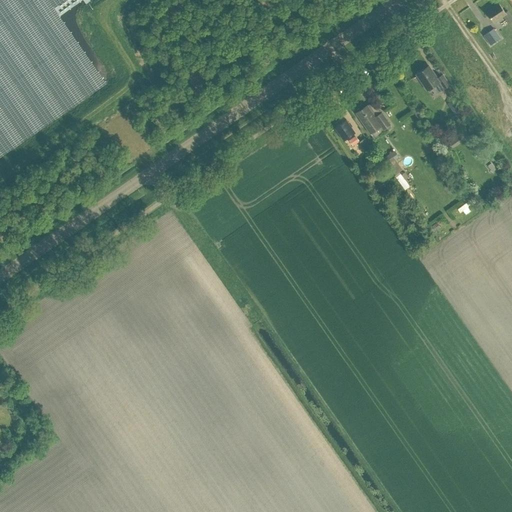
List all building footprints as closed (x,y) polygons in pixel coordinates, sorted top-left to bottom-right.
[(505,12),(499,3),(486,12),(494,22),(503,16),(508,23),(511,20),(511,18),(507,11),(505,12)] [(494,28),(485,34),(491,44),(500,37),(494,28)] [(449,84),(442,74),(437,78),(429,66),(416,74),(427,90),(433,85),(438,92),(444,88),(449,84)] [(457,96),(448,102),(457,116),(466,110),(457,96)] [(367,105),(356,113),(370,133),(381,126),(383,129),(390,124),(381,112),(375,116),(367,105)] [(413,110),(419,120),(423,117),(417,107),(413,110)] [(335,127),(344,140),(355,133),(346,119),(335,127)] [(349,141),(352,145),(359,141),(356,136),(349,141)] [(370,149),(364,138),(358,142),(365,152),(370,149)] [(449,145),(452,150),(462,143),(459,138),(449,145)] [(382,159),(387,166),(398,157),(393,150),(382,159)]
